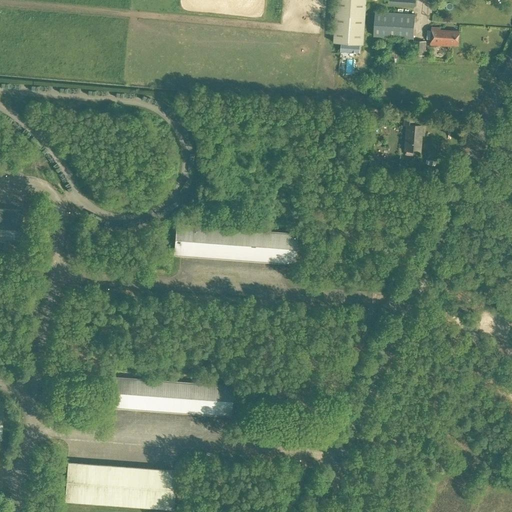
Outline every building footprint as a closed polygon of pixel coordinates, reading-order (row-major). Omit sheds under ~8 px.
[(336,0),(334,42),(364,44),(366,0),(336,0)] [(415,14),(375,11),(374,36),(414,38),(415,14)] [(460,46),(461,31),(442,29),(443,27),(433,27),(432,45),(460,46)] [(426,41),(413,40),(413,54),(425,55),(426,41)] [(423,125),(414,125),(415,120),(405,119),(404,125),(406,125),(405,150),(421,151),(423,125)] [(22,210),(0,207),(0,246),(19,248),(22,210)] [(296,233),(200,226),(176,224),(174,254),(294,263),(296,233)] [(232,386),(112,377),(110,406),(230,415),(232,386)] [(176,470),(67,462),(64,500),(173,509),(176,470)]
